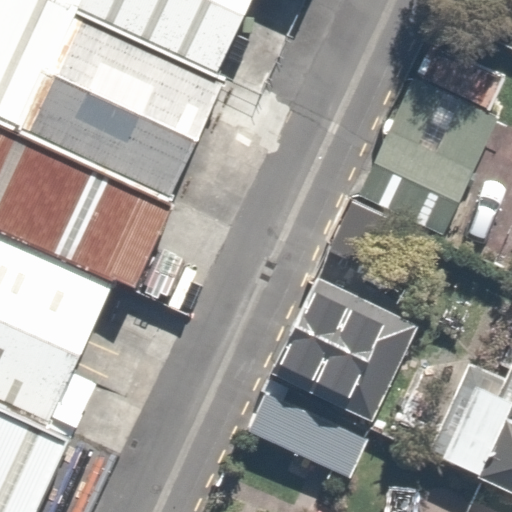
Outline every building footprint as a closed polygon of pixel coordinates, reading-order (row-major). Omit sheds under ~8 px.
[(0,0),(0,124),(20,133),(77,14),(46,0),(0,0)] [(250,0),(46,0),(77,14),(215,80),(250,0)] [(215,80),(77,14),(20,133),(169,208),(221,82),(215,80)] [(494,110),(402,68),(345,190),(437,233),(494,110)] [(20,133),(0,124),(0,232),(112,283),(137,293),(169,208),(20,133)] [(511,186),(503,206),(511,210),(489,257),(511,268),(511,186)] [(112,283),(0,232),(0,409),(44,429),(112,283)] [(413,324),(306,274),(258,376),(359,423),(365,426),(413,324)] [(449,354),(407,445),(511,494),(511,329),(511,328),(490,373),(449,354)] [(334,477),(359,423),(258,376),(233,430),(334,477)] [(44,429),(0,409),(0,511),(32,511),(67,439),(44,429)] [(474,511),(447,499),(440,511),(474,511)]
